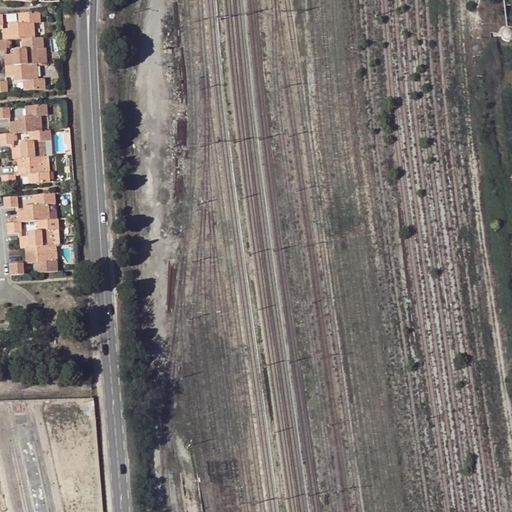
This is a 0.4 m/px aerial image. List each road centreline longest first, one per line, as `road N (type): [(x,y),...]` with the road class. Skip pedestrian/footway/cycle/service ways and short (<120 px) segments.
road 1 (track): [(511,431),(458,0)]
road 2 (secondary): [(90,84),(123,511)]
